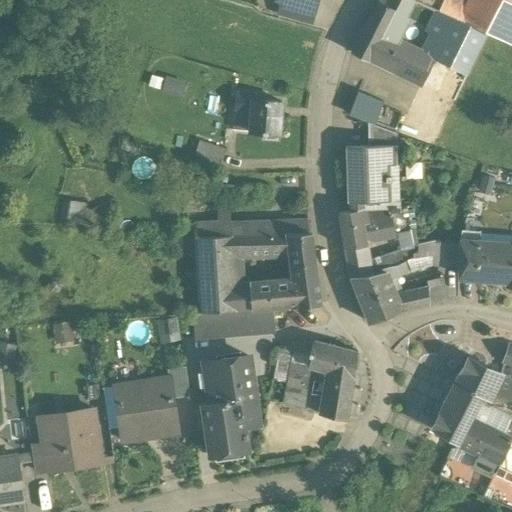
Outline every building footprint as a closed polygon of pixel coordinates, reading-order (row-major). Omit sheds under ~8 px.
[(316,0),(286,0),(287,1),(283,0),(281,0),(282,0),(278,12),(310,21),(316,0)] [(378,0),(352,51),(385,67),(399,39),(410,18),(405,16),(413,0),(378,0)] [(468,0),(467,2),(462,0),(416,0),(437,9),(453,16),(487,31),(511,42),(511,2),(507,0),(468,0)] [(423,51),(399,39),(385,67),(421,84),(453,16),(437,9),(426,30),(431,33),(423,51)] [(487,31),(453,16),(421,84),(453,100),(487,31)] [(176,79),(167,77),(164,91),(172,93),(176,79)] [(282,102),(263,100),(263,96),(236,94),(235,108),(252,110),(250,132),(266,134),(266,138),(276,139),(277,134),(279,134),(280,129),(282,129),(283,122),(280,121),(282,102)] [(384,103),(360,94),(352,115),(377,124),(384,103)] [(252,110),(235,108),(233,130),(250,132),(252,110)] [(396,133),(368,123),(369,147),(396,146),(396,133)] [(225,149),(199,141),(194,156),(220,165),(225,149)] [(369,147),(345,148),(347,203),(392,201),(391,182),(392,182),(392,174),(390,174),(390,165),(397,165),(396,146),(369,147)] [(501,182),(482,179),(478,197),(497,201),(501,182)] [(389,203),(339,215),(345,249),(368,245),(367,240),(396,234),(391,210),(389,203)] [(407,207),(391,210),(396,234),(410,231),(412,230),(407,207)] [(308,220),(288,221),(289,235),(291,252),(293,266),(314,264),(308,220)] [(271,221),(188,224),(189,237),(197,238),(241,236),(241,253),(241,254),(291,252),(289,235),(272,235),(271,221)] [(462,229),(458,242),(457,275),(470,275),(470,270),(471,270),(472,240),(479,241),(479,229),(462,229)] [(241,236),(197,238),(198,255),(241,253),(241,236)] [(197,238),(189,237),(190,259),(198,259),(198,255),(197,238)] [(479,241),(472,240),(471,270),(470,270),(470,275),(475,275),(476,266),(474,266),(474,258),(476,258),(477,248),(479,248),(479,241)] [(433,241),(418,244),(420,251),(413,254),(414,256),(449,250),(449,243),(433,243),(433,241)] [(511,243),(509,244),(509,250),(479,248),(477,248),(476,258),(474,258),(474,266),(476,266),(475,275),(475,276),(495,278),(495,275),(510,276),(509,283),(511,283),(511,243)] [(411,245),(370,260),(372,274),(380,272),(380,269),(395,266),(398,264),(414,256),(413,254),(420,251),(418,244),(413,245),(411,245)] [(368,245),(345,249),(348,265),(350,277),(372,274),(370,260),(368,245)] [(241,253),(198,255),(198,259),(201,313),(252,309),(250,284),(243,285),(241,254),(241,253)] [(314,264),(293,266),(295,281),(250,284),(252,309),(288,306),(289,307),(320,304),(314,264)] [(398,264),(395,266),(380,269),(380,272),(386,271),(390,280),(402,275),(398,264)] [(372,274),(350,277),(369,323),(402,309),(396,294),(390,280),(386,271),(380,272),(372,274)] [(444,283),(428,287),(429,303),(448,298),(444,283)] [(428,287),(396,294),(402,309),(429,303),(428,287)] [(273,308),(193,314),(195,338),(275,332),(273,308)] [(357,352),(314,341),(312,355),(310,366),(330,372),(353,379),(357,352)] [(511,344),(510,344),(503,364),(511,365),(511,344)] [(293,351),(291,362),(277,359),(273,379),(287,382),(283,403),(285,403),(287,405),(294,407),(295,405),(299,406),(300,408),(306,409),(308,408),(321,410),(330,372),(310,366),(312,355),(293,351)] [(501,373),(468,356),(455,381),(481,394),(488,398),(491,392),(501,373)] [(249,357),(204,364),(209,402),(203,403),(210,452),(247,446),(245,438),(247,437),(246,433),(245,433),(244,424),(247,423),(257,410),(249,357)] [(185,366),(167,369),(168,377),(170,377),(173,398),(190,395),(185,366)] [(353,379),(330,372),(321,410),(321,413),(347,417),(353,379)] [(168,377),(138,381),(141,397),(117,401),(123,440),(146,437),(145,432),(177,427),(173,398),(170,377),(168,377)] [(455,381),(432,428),(456,441),(457,441),(478,452),(483,455),(496,430),(469,417),(481,394),(455,381)] [(511,411),(511,398),(491,392),(488,398),(481,394),(469,417),(496,430),(502,432),(511,411)] [(92,409),(70,412),(71,418),(42,422),(45,444),(48,464),(99,456),(92,409)] [(511,411),(502,432),(511,437),(511,411)] [(496,430),(483,455),(478,452),(472,464),(493,474),(510,441),(511,442),(511,437),(502,432),(496,430)] [(511,442),(510,441),(493,474),(511,482),(511,442)] [(45,444),(31,446),(35,470),(48,468),(48,464),(45,444)] [(0,458),(0,503),(23,500),(17,455),(0,458)]
